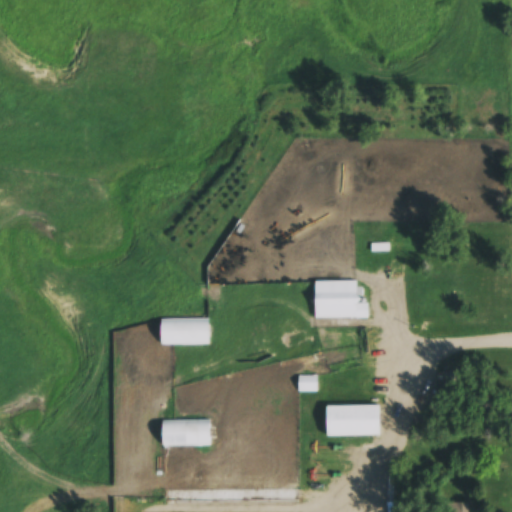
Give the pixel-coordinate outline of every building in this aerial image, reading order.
[(358,283),(314,283),(314,320),(369,320),(369,301),(358,301),(358,283)] [(161,321),(161,346),(210,346),(210,321),(161,321)] [(458,373),(443,373),(443,393),(458,393),(458,373)] [(317,392),(317,378),(300,378),(300,392),(317,392)] [(381,407),(326,407),(326,438),(381,438),(381,407)] [(212,421),(163,421),(163,448),(212,448),(212,421)]
